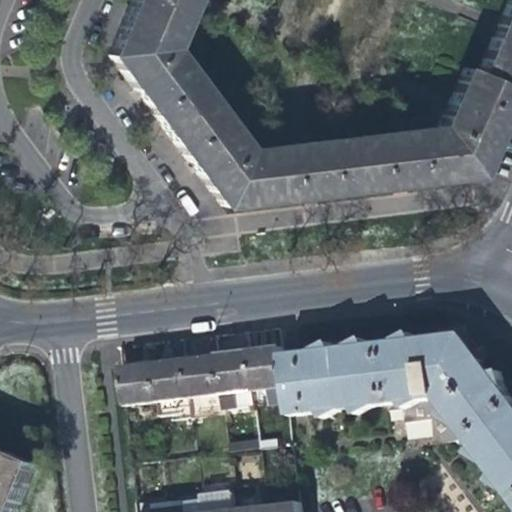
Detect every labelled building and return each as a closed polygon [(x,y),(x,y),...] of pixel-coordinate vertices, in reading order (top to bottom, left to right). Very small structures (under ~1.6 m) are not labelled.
[(470,176),(508,88),(474,74),(460,68),(433,128),(243,150),(166,48),(186,0),(127,0),(104,54),(128,85),(186,163),(218,206),(283,199),(430,181),(470,176)] [(511,0),(505,0),(474,74),(508,88),(511,89),(511,0)] [(297,227),(375,215),(371,195),(294,207),(297,227)] [(511,395),(508,390),(505,374),(497,376),(467,336),(420,341),(415,334),(399,344),(372,347),(367,340),(352,349),(338,351),(332,344),(317,353),(285,357),(289,388),(293,419),(324,415),(328,419),(342,413),(358,411),(363,415),(380,409),(408,405),(411,410),(425,403),(441,402),(448,411),(443,419),(458,425),(476,449),(471,456),(486,462),(497,476),(492,485),(510,494),(511,496),(511,395)] [(257,392),(289,388),(285,357),(285,349),(264,351),(252,353),(257,392)] [(220,356),(225,396),(226,410),(252,407),(259,406),(257,392),(252,353),(236,355),(220,356)] [(187,360),(192,400),(194,414),(201,413),(226,410),(225,396),(220,356),(202,358),(187,360)] [(154,364),(159,404),(161,418),(186,415),(194,414),(192,400),(187,360),(170,362),(154,364)] [(125,408),(159,404),(154,364),(139,366),(120,368),(125,408)] [(259,406),(252,407),(253,417),(260,416),(259,406)] [(201,413),(194,414),(194,419),(195,424),(202,423),(201,413)] [(0,511),(14,511),(33,469),(0,455),(0,511)] [(238,511),(238,510),(236,491),(203,495),(204,500),(205,511),(238,511)] [(205,511),(204,500),(197,501),(171,504),(171,511),(205,511)] [(303,511),(303,502),(270,506),(270,511),(303,511)]
